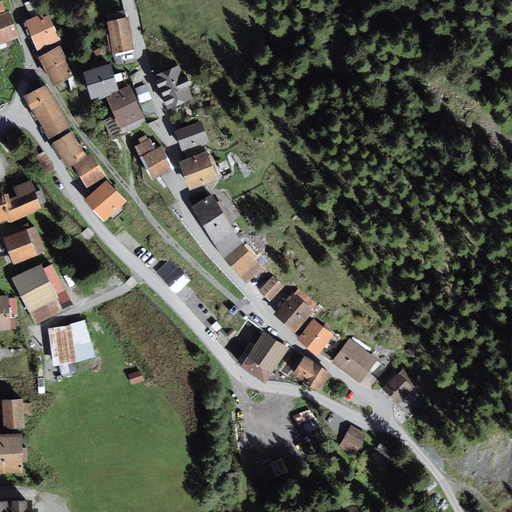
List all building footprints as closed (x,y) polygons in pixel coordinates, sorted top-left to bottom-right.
[(0,17),(0,45),(20,37),(10,14),(0,17)] [(48,15),(29,24),(40,49),(59,41),(48,15)] [(128,20),(109,24),(115,53),(134,49),(128,20)] [(63,49),(41,59),(55,86),(76,76),(63,49)] [(110,66),(86,74),(93,96),(117,89),(110,66)] [(181,66),(156,76),(170,110),(194,100),(181,66)] [(146,85),(135,89),(141,104),(151,100),(146,85)] [(47,87),(26,100),(49,139),(70,127),(47,87)] [(131,89),(109,99),(122,127),(144,118),(131,89)] [(201,124),(177,132),(184,152),(208,143),(201,124)] [(72,132),(54,142),(67,165),(85,155),(72,132)] [(137,148),(142,158),(155,151),(150,141),(137,148)] [(142,158),(154,182),(174,171),(162,148),(155,151),(142,158)] [(192,191),(218,182),(207,154),(182,163),(192,191)] [(91,156),(75,166),(86,184),(102,174),(91,156)] [(9,215),(11,219),(43,206),(31,178),(2,190),(10,215),(9,215)] [(106,181),(87,196),(105,218),(124,202),(106,181)] [(0,217),(9,215),(10,215),(2,190),(0,184),(0,217)] [(234,232),(213,197),(195,208),(216,243),(234,232)] [(27,232),(7,240),(15,263),(36,255),(27,232)] [(234,232),(216,243),(227,261),(243,246),(234,232)] [(264,268),(243,246),(227,261),(248,283),(264,268)] [(190,279),(170,260),(158,272),(177,292),(190,279)] [(42,266),(15,279),(30,312),(57,299),(42,266)] [(314,313),(294,294),(275,313),(295,332),(314,313)] [(9,296),(0,296),(0,328),(11,328),(9,296)] [(222,327),(216,321),(211,326),(217,332),(222,327)] [(334,335),(315,321),(301,340),(320,354),(334,335)] [(74,340),(76,348),(92,343),(87,323),(72,327),(74,340)] [(72,327),(50,330),(55,366),(77,364),(74,340),(72,327)] [(237,332),(232,328),(226,334),(231,339),(237,332)] [(288,351),(265,334),(250,355),(273,371),(288,351)] [(349,343),(334,363),(360,383),(375,364),(349,343)] [(331,375),(316,365),(314,368),(305,361),(296,374),(305,380),(305,382),(319,392),(331,375)] [(412,389),(399,376),(385,390),(398,403),(412,389)] [(24,399),(3,400),(5,431),(26,430),(24,399)] [(370,435),(357,427),(349,441),(361,448),(370,435)] [(21,434),(0,435),(0,472),(23,471),(21,434)] [(404,450),(388,440),(380,452),(396,462),(404,450)] [(32,511),(32,501),(0,502),(0,511),(32,511)]
